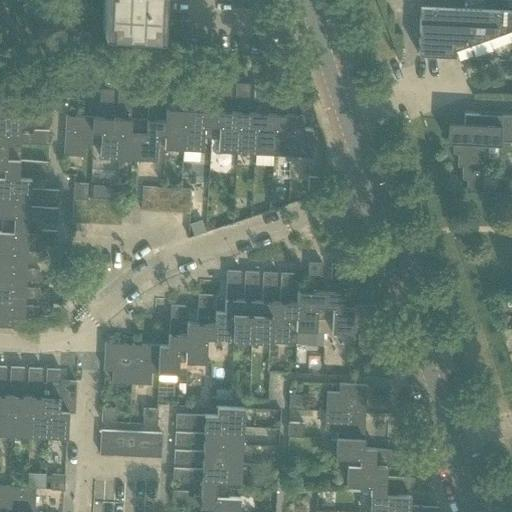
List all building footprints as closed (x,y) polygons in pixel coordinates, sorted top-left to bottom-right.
[(106,0),(105,25),(156,28),(157,0),(106,0)] [(418,54),(461,56),(458,48),(456,47),(458,8),(420,6),(418,54)] [(458,48),(461,56),(511,58),(511,9),(458,8),(456,47),(458,48)] [(167,107),(166,120),(165,148),(183,148),(184,122),(193,122),(194,108),(185,107),(185,95),(190,95),(191,80),(178,79),(176,107),(167,107)] [(195,80),(194,108),(193,122),(184,122),(183,148),(203,149),(204,138),(212,138),(213,109),(203,108),(203,96),(208,96),(209,81),(195,80)] [(221,109),(213,109),(212,138),(220,138),(219,151),(237,151),(238,125),(230,124),(230,110),(232,82),(218,82),(218,96),(222,96),(221,109)] [(239,110),(230,110),(230,124),(238,125),(237,151),(256,152),(257,125),(248,125),(249,111),(250,83),(236,82),(235,97),(240,97),(239,110)] [(258,111),(249,111),(248,125),(257,125),(256,152),(273,153),(275,126),(266,126),(267,112),(268,84),(255,83),(254,98),(259,98),(258,111)] [(275,112),(267,112),(266,126),(275,126),(273,153),(292,154),(293,127),(284,127),(285,113),(286,85),(272,84),(272,99),(276,99),(275,112)] [(0,94),(0,113),(8,114),(8,106),(22,106),(51,108),(51,93),(36,93),(35,97),(22,96),(23,86),(8,85),(8,95),(0,94)] [(101,156),(119,157),(120,130),(112,130),(113,117),(114,89),(101,88),(100,103),(104,103),(103,116),(94,116),(93,143),(101,143),(101,156)] [(119,157),(137,157),(139,118),(131,118),(132,89),(118,89),(118,104),(122,104),(121,117),(113,117),(112,130),(120,130),(119,157)] [(139,118),(137,157),(157,158),(157,147),(165,148),(166,120),(157,119),(158,106),(162,106),(163,91),(149,90),(148,119),(139,118)] [(294,113),(285,113),(284,127),(293,127),(292,154),(311,155),(312,128),(303,127),(304,114),(303,114),(303,101),(294,100),(294,113)] [(0,113),(0,131),(7,132),(7,123),(21,124),(50,125),(50,112),(35,111),(35,115),(22,115),(22,106),(8,106),(8,114),(0,113)] [(447,123),(446,143),(453,143),(453,153),(458,154),(458,166),(463,166),(462,179),(467,179),(466,192),(482,192),(484,144),(485,140),(501,141),(511,141),(511,115),(502,115),(479,114),(465,114),(464,123),(447,123)] [(85,143),(93,143),(94,116),(67,115),(65,154),(84,155),(85,143)] [(0,131),(0,150),(20,151),(20,142),(49,144),(50,130),(34,129),(34,133),(21,132),(21,124),(7,123),(7,132),(0,131)] [(0,176),(19,177),(19,169),(32,169),(32,174),(47,175),(48,162),(19,160),(20,151),(0,150),(0,176)] [(0,176),(0,195),(16,196),(15,205),(29,206),(30,196),(43,197),(42,202),(58,203),(58,189),(30,188),(31,178),(19,177),(0,176)] [(309,192),(310,192),(322,193),(323,177),(310,176),(309,192)] [(73,198),(86,199),(88,199),(88,198),(88,184),(86,184),(74,183),(73,198)] [(142,187),(141,211),(154,212),(155,188),(142,187)] [(155,188),(154,212),(165,212),(166,189),(155,188)] [(166,189),(165,212),(177,213),(178,189),(166,189)] [(178,189),(177,213),(189,214),(190,190),(178,189)] [(0,214),(2,214),(2,222),(28,224),(29,215),(42,215),(41,219),(57,220),(58,207),(29,206),(15,205),(16,196),(0,195),(0,214)] [(73,198),(72,222),(73,222),(85,222),(86,199),(73,198)] [(86,199),(85,222),(97,223),(98,200),(88,199),(86,199)] [(98,200),(97,223),(109,224),(110,200),(98,200)] [(110,200),(109,224),(120,224),(121,201),(122,201),(110,200)] [(201,219),(189,223),(193,236),(205,232),(201,219)] [(0,230),(0,249),(13,250),(13,242),(28,242),(56,244),(57,229),(41,229),(41,233),(28,232),(28,224),(2,222),(1,230),(0,230)] [(0,249),(0,267),(12,268),(13,260),(27,260),(39,261),(40,251),(27,251),(28,242),(13,242),(13,250),(0,249)] [(0,267),(0,285),(11,286),(12,277),(26,278),(39,278),(39,270),(26,269),(27,260),(13,260),(12,268),(0,267)] [(297,328),(297,330),(315,331),(316,319),(324,319),(324,317),(325,292),(316,292),(317,279),(321,279),(322,264),(309,263),(308,275),(307,291),(297,291),(297,302),(298,302),(297,328)] [(324,317),(324,319),(331,320),(331,332),(353,333),(353,331),(354,305),(354,294),(343,293),(345,265),(331,264),(330,279),(335,280),(334,293),(325,292),(324,317)] [(215,312),(214,323),(217,323),(216,337),(216,338),(234,339),(234,338),(236,312),(244,312),(245,300),(243,300),(236,299),(235,299),(235,287),(240,287),(240,272),(227,271),(226,282),(225,299),(224,312),(215,312)] [(234,338),(234,339),(252,340),(252,339),(254,313),(262,313),(263,301),(261,301),(254,300),(253,300),(253,288),(257,288),(258,273),(245,272),(243,300),(245,300),(244,312),(236,312),(234,338)] [(252,339),(252,340),(270,341),(270,339),(271,314),(280,314),(281,302),(280,301),(272,301),(271,301),(271,288),(276,289),(276,274),(263,273),(261,301),(263,301),(262,313),(254,313),(252,339)] [(270,339),(270,341),(288,341),(288,330),(297,330),(297,328),(298,302),(297,302),(290,302),(289,302),(289,289),(294,289),(295,274),(281,274),(280,301),(281,302),(280,314),(271,314),(270,339)] [(0,285),(0,303),(10,304),(11,296),(25,297),(38,297),(38,287),(25,287),(26,278),(12,277),(11,286),(0,285)] [(186,361),(186,362),(205,363),(206,339),(215,339),(215,338),(216,338),(216,337),(217,323),(214,323),(214,324),(206,323),(206,311),(211,311),(211,296),(198,295),(197,323),(187,323),(186,335),(187,335),(186,361)] [(0,323),(11,324),(11,323),(12,314),(37,315),(37,306),(25,305),(25,297),(11,296),(10,304),(0,303),(0,323)] [(380,306),(354,305),(353,333),(358,333),(358,345),(378,346),(380,306)] [(160,345),(159,373),(177,374),(178,362),(186,362),(186,361),(187,335),(186,335),(179,335),(178,335),(179,321),(183,322),(184,306),(170,306),(169,334),(168,334),(167,346),(160,345)] [(315,331),(297,330),(296,347),(323,348),(324,332),(324,319),(316,319),(315,331)] [(511,327),(501,327),(511,360),(511,327)] [(104,354),(103,370),(105,370),(112,370),(112,382),(132,383),(133,344),(104,343),(104,354)] [(133,344),(132,383),(150,384),(150,372),(159,373),(160,345),(133,344)] [(377,377),(391,378),(391,362),(378,362),(377,377)] [(0,433),(12,434),(13,407),(4,407),(5,394),(6,366),(0,365),(0,433)] [(13,394),(5,394),(4,407),(13,407),(12,434),(30,434),(31,408),(22,408),(23,395),(24,367),(10,366),(10,381),(14,381),(13,394)] [(32,395),(23,395),(22,408),(31,408),(30,434),(48,435),(49,409),(40,409),(41,395),(42,368),(28,367),(28,382),(32,382),(32,395)] [(50,396),(41,395),(40,409),(49,409),(48,435),(67,436),(68,411),(74,411),(76,380),(60,379),(60,368),(46,368),(46,383),(50,383),(50,396)] [(327,392),(326,410),(365,412),(367,385),(340,383),(339,392),(327,392)] [(232,393),(215,392),(215,400),(231,401),(232,393)] [(291,394),(290,407),(305,408),(306,395),(291,394)] [(103,406),(102,421),(116,421),(116,406),(103,406)] [(205,424),(205,433),(218,433),(218,424),(244,426),(245,407),(219,406),(218,414),(206,414),(205,415),(177,413),(176,427),(192,428),(192,423),(205,424)] [(144,408),(143,423),(158,423),(158,409),(144,408)] [(334,430),(334,438),(364,439),(365,412),(326,410),(325,429),(334,430)] [(290,422),(289,435),(304,436),(304,422),(290,422)] [(204,442),(204,451),(217,451),(217,442),(243,444),(244,426),(218,424),(218,433),(205,433),(176,431),(176,445),(191,446),(191,441),(204,442)] [(102,429),(101,454),(113,454),(114,430),(102,429)] [(114,430),(113,454),(125,455),(126,430),(114,430)] [(126,430),(125,455),(137,455),(138,431),(126,430)] [(138,431),(137,455),(149,456),(150,432),(138,431)] [(150,432),(149,456),(161,456),(162,432),(150,432)] [(348,457),(348,466),(375,467),(375,458),(388,459),(388,463),(403,464),(404,451),(376,449),(376,448),(363,447),(364,439),(334,438),(333,457),(348,457)] [(204,460),(203,469),(216,469),(216,460),(242,461),(243,444),(217,442),(217,451),(204,451),(175,450),(175,463),(190,464),(190,459),(204,460)] [(203,479),(202,487),(228,488),(229,480),(241,481),(242,461),(216,460),(216,469),(203,469),(174,467),(174,481),(189,482),(190,478),(203,479)] [(371,485),(371,494),(385,495),(386,485),(398,486),(397,491),(413,492),(414,478),(386,476),(386,467),(375,467),(348,466),(347,484),(371,485)] [(51,481),(51,490),(63,490),(64,490),(64,475),(52,474),(51,481)] [(0,504),(8,505),(7,511),(34,511),(36,487),(0,485),(0,504)] [(201,505),(200,511),(239,511),(240,497),(228,496),(228,488),(202,487),(202,496),(189,495),(189,491),(173,490),(173,504),(201,505)] [(371,494),(370,511),(438,511),(438,508),(410,506),(410,496),(385,495),(371,494)]
